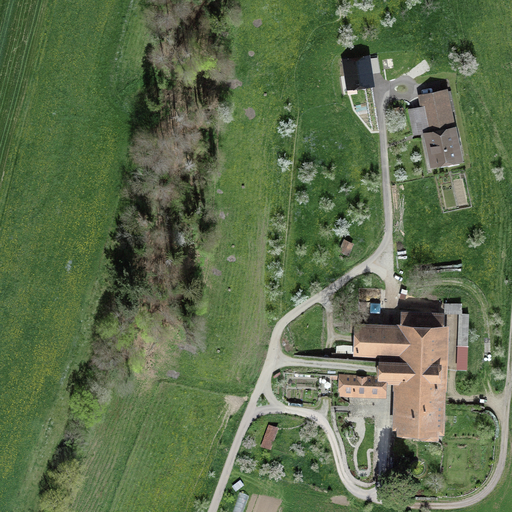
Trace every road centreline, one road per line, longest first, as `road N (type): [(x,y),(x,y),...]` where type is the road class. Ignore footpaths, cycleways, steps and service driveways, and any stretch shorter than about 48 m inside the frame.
road 1 (unclassified): [(379,92),(386,239),(370,260),(278,328),(212,511)]
road 2 (track): [(511,350),(500,466),(469,502),(436,506),(364,495),(342,475),(321,420),(277,407),(248,414)]
